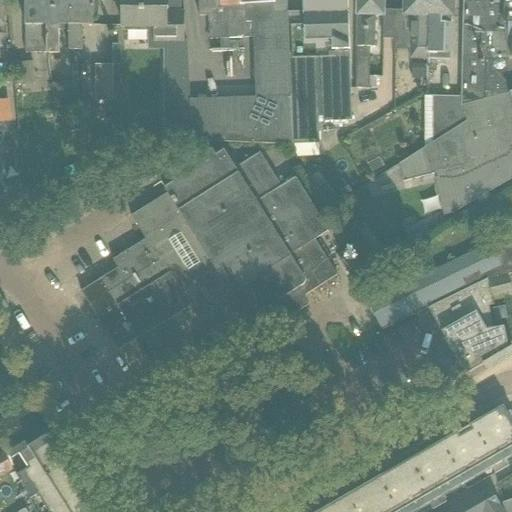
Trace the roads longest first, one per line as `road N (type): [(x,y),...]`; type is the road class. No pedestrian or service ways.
road 1 (residential): [(137,511),(94,440),(79,382),(10,271)]
road 2 (residential): [(511,381),(271,511)]
road 3 (residential): [(10,271),(147,187)]
